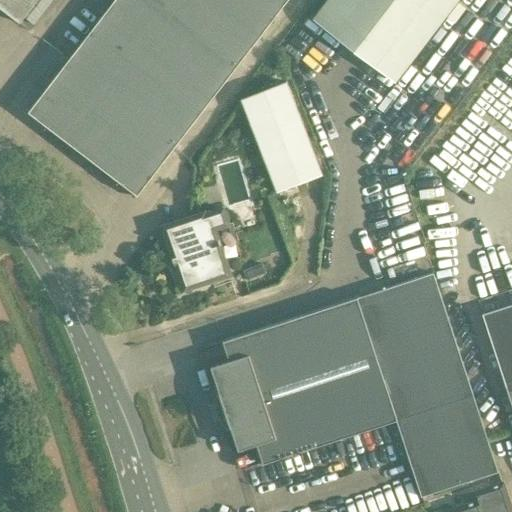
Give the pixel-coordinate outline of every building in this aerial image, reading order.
[(0,0),(0,7),(19,22),(36,0),(0,0)] [(137,195),(203,109),(286,0),(113,0),(28,112),(137,195)] [(394,82),(457,0),(325,0),(311,18),(394,82)] [(321,173),(286,81),(240,99),(275,191),(321,173)] [(204,215),(204,213),(163,227),(172,255),(175,254),(179,266),(176,267),(183,289),(202,283),(203,284),(230,275),(215,229),(229,225),(223,209),(204,215)] [(262,262),(243,270),(247,280),(266,272),(262,262)] [(229,360),(211,366),(218,387),(214,388),(214,392),(214,395),(214,398),(214,399),(214,401),(215,404),(215,407),(216,410),(216,412),(218,415),(218,416),(220,419),(221,422),(224,426),(226,428),(228,430),(231,429),(238,450),(256,444),(263,464),(396,420),(421,497),(498,472),(433,272),(222,341),(229,360)] [(511,303),(482,313),(511,406),(511,303)] [(445,511),(511,511),(511,510),(503,482),(490,486),(471,493),(474,502),(445,511)]
